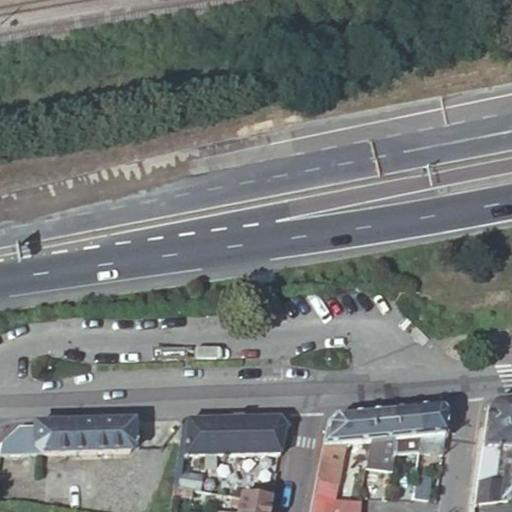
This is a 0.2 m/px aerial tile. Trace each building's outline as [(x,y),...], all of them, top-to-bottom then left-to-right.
[(489,411),(475,507),(498,504),(511,502),(511,403),(496,405),(489,411)] [(421,441),(445,438),(446,438),(449,417),(441,410),(418,412),(421,441)] [(395,443),(421,441),(418,412),(393,415),(395,443)] [(366,417),(369,445),(367,458),(366,467),(365,472),(380,474),(385,444),(395,443),(393,415),(366,417)] [(310,511),(331,511),(344,447),(369,445),(366,417),(336,420),(328,428),(310,511)] [(279,423),(187,425),(182,463),(227,462),(227,474),(234,474),(234,462),(279,461),(286,430),(279,423)] [(34,429),(34,446),(35,452),(43,460),(129,458),(134,452),(133,439),(133,426),(34,429)] [(442,458),(445,438),(421,441),(419,457),(442,458)] [(419,457),(421,441),(395,443),(393,458),(393,460),(419,457)] [(385,444),(380,474),(391,476),(393,460),(393,458),(395,443),(385,444)] [(415,477),(411,502),(429,502),(432,478),(415,477)] [(202,480),(176,478),(173,493),(193,494),(199,495),(202,480)] [(173,493),(172,502),(191,504),(193,494),(173,493)] [(268,511),(270,505),(242,499),(239,511),(268,511)] [(511,511),(511,502),(498,504),(498,511),(511,511)]
